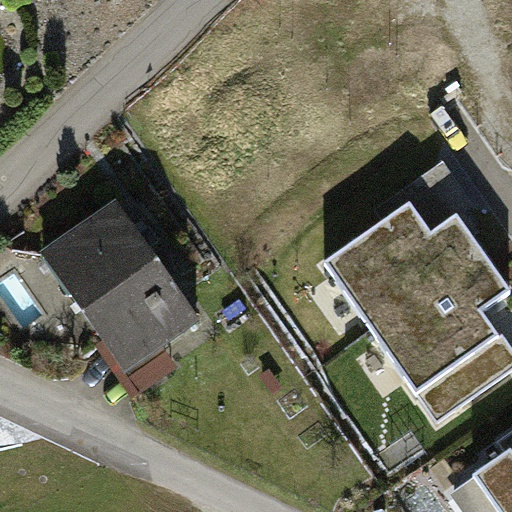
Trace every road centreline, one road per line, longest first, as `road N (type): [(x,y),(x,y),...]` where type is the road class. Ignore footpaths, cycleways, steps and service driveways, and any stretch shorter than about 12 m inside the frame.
road 1 (residential): [(281,511),(0,375)]
road 2 (residential): [(210,0),(0,194)]
